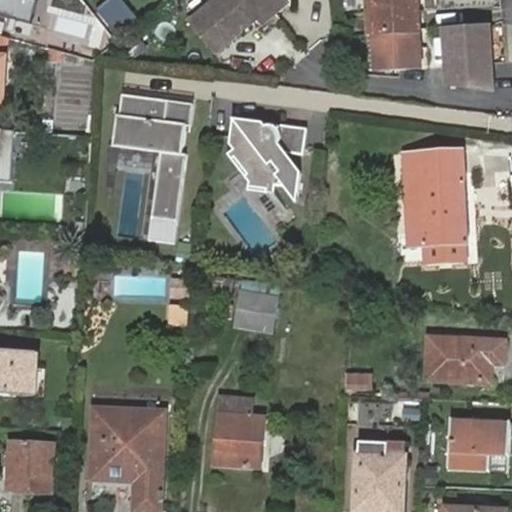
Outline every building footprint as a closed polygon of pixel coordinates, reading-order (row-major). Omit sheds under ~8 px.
[(0,0),(0,17),(19,24),(25,0),(0,0)] [(219,0),(219,1),(193,22),(221,55),(263,19),(269,26),(279,17),(264,0),(219,0)] [(264,0),(279,17),(292,6),(287,0),(264,0)] [(371,0),(375,72),(378,72),(421,70),(416,0),(371,0)] [(33,28),(40,5),(25,1),(19,23),(33,28)] [(100,17),(115,37),(124,30),(109,10),(100,17)] [(491,80),(486,24),(443,28),(449,79),(491,80)] [(378,72),(378,78),(378,81),(392,80),(422,79),(421,70),(378,72)] [(492,88),(491,80),(449,79),(449,82),(492,88)] [(124,87),(123,93),(169,99),(166,122),(184,125),(189,125),(193,95),(124,87)] [(117,114),(113,144),(161,150),(153,207),(152,218),(176,221),(186,152),(181,152),(184,125),(166,122),(169,99),(123,93),(121,114),(117,114)] [(248,180),(274,185),(282,187),(296,204),(300,173),(285,153),(302,155),(304,131),(229,122),(227,143),(249,170),(248,180)] [(16,133),(0,131),(0,183),(13,184),(16,133)] [(226,154),(248,180),(249,170),(227,143),(226,154)] [(405,156),(408,245),(466,242),(462,153),(405,156)] [(377,176),(378,201),(392,199),(391,174),(377,176)] [(272,195),(274,185),(248,180),(246,190),(272,195)] [(187,282),(172,281),(171,297),(187,298),(187,282)] [(241,293),(235,327),(272,333),(278,300),(241,293)] [(492,358),(505,358),(506,343),(427,341),(426,381),(491,383),(492,365),(492,358)] [(13,370),(37,371),(38,354),(0,351),(0,395),(12,396),(13,370)] [(36,397),(37,371),(13,370),(12,396),(36,397)] [(218,398),(214,466),(259,468),(263,418),(253,417),(253,400),(218,398)] [(135,484),(133,511),(160,511),(166,415),(95,411),(91,481),(135,484)] [(452,421),(450,469),(487,470),(488,457),(508,457),(509,424),(452,421)] [(388,455),(388,445),(358,443),(355,511),(403,511),(406,455),(388,455)] [(406,445),(388,445),(388,455),(406,455),(406,445)] [(11,446),(9,490),(53,491),(55,447),(11,446)]
